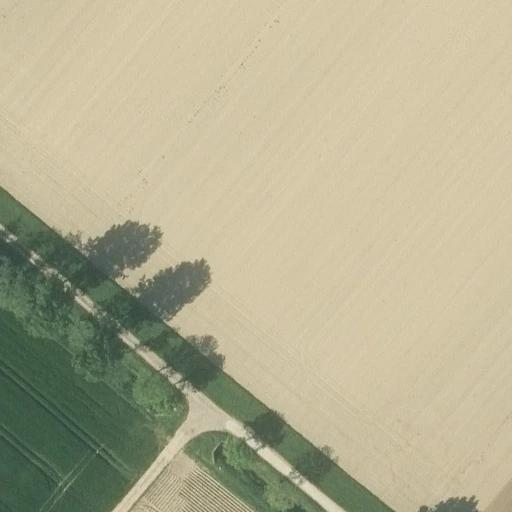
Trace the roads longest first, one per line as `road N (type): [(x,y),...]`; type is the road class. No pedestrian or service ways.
road 1 (track): [(0,232),(337,511)]
road 2 (track): [(201,397),(106,511)]
